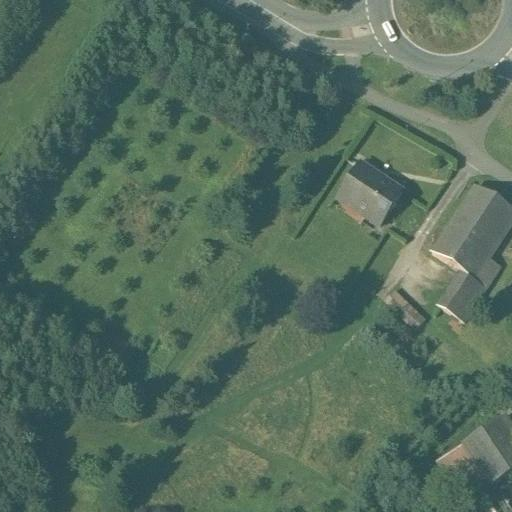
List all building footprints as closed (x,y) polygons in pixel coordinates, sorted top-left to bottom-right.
[(357,167),(334,203),(379,230),(401,194),(357,167)] [(511,212),(476,190),(434,258),(461,275),(477,285),(490,264),(511,227),(511,212)] [(405,244),(386,232),(377,245),(397,257),(405,244)] [(397,257),(377,245),(363,269),(382,281),(397,257)] [(500,271),(490,264),(477,285),(487,291),(500,271)] [(477,285),(461,275),(438,313),(464,328),(487,291),(477,285)] [(407,307),(394,295),(384,304),(397,317),(407,307)] [(424,324),(407,307),(397,317),(415,335),(424,324)] [(511,441),(500,423),(464,447),(487,482),(492,489),(511,475),(511,441)] [(464,447),(437,465),(459,496),(475,485),(477,489),(487,482),(464,447)]
